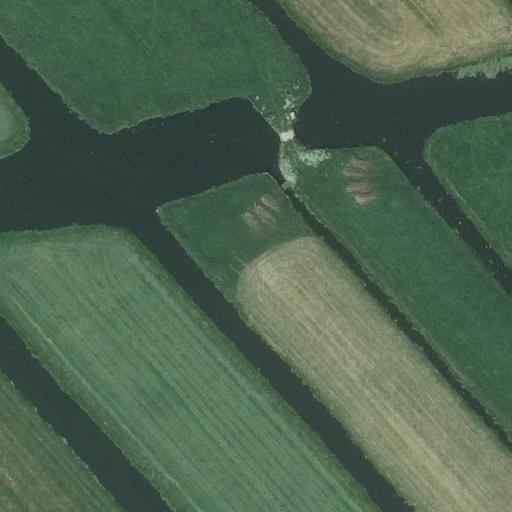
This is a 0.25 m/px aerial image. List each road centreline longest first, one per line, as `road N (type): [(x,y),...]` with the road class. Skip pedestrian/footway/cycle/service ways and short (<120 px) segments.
road 1 (track): [(290,149),(298,177),(511,412)]
road 2 (track): [(221,0),(243,25),(284,121)]
